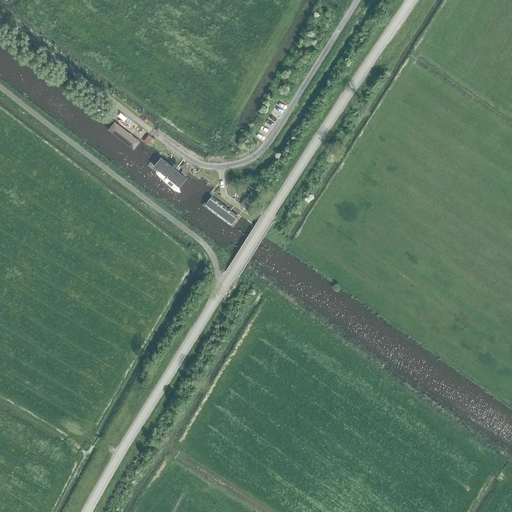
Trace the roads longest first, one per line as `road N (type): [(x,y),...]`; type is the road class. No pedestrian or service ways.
road 1 (unclassified): [(87,511),(266,218),(412,0)]
road 2 (unclassified): [(357,0),(262,149),(221,168),(188,160),(0,15)]
